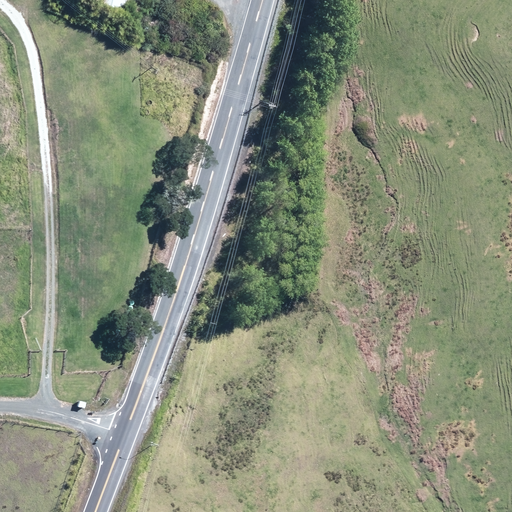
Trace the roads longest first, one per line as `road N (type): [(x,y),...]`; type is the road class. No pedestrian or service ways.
road 1 (primary): [(125,435),(174,299),(261,0)]
road 2 (unclassified): [(0,406),(125,435)]
